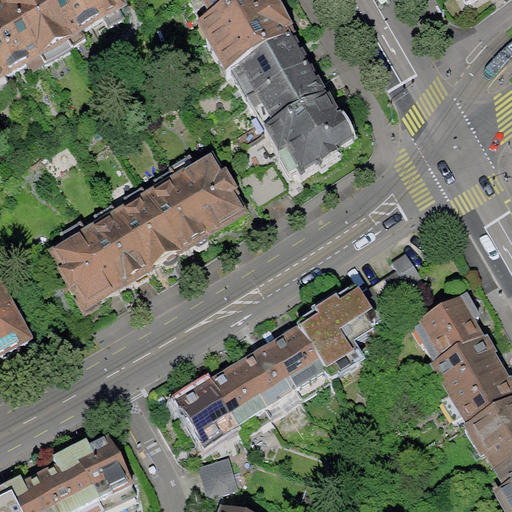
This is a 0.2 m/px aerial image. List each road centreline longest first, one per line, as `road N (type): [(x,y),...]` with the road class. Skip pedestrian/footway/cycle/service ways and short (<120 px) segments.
road 1 (tertiary): [(452,153),(369,215),(109,376)]
road 2 (primary): [(361,0),(452,153)]
road 3 (residential): [(175,511),(109,376)]
road 4 (tertiary): [(109,376),(0,435)]
